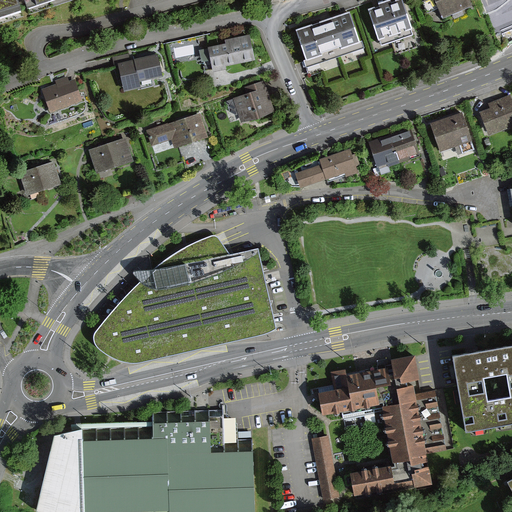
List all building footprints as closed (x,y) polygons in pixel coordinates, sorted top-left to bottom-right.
[(0,0),(0,18),(22,12),(17,0),(0,0)] [(368,10),(379,42),(412,30),(402,0),(397,0),(391,2),(390,1),(378,5),(379,6),(368,10)] [(438,9),(442,19),(471,7),(468,0),(420,0),(426,14),(438,9)] [(349,13),(296,31),(307,62),(360,44),(349,13)] [(209,43),(214,72),(257,64),(251,35),(209,43)] [(132,53),(112,58),(114,67),(118,66),(124,92),(141,89),(140,83),(163,77),(158,55),(134,60),(132,53)] [(42,90),(50,113),(83,102),(74,79),(69,81),(68,76),(55,81),(57,84),(42,90)] [(240,121),(275,111),(266,81),(231,92),(240,121)] [(477,111),(488,138),(511,128),(511,101),(510,98),(477,111)] [(430,124),(440,154),(472,143),(461,113),(430,124)] [(145,133),(152,147),(172,138),(177,151),(209,138),(200,114),(172,125),(171,121),(145,133)] [(366,143),(376,171),(420,156),(410,128),(366,143)] [(97,174),(134,162),(126,138),(89,150),(97,174)] [(300,191),(358,174),(351,150),(293,166),(300,191)] [(19,171),(26,194),(61,183),(54,160),(19,171)] [(257,249),(229,255),(219,240),(216,238),(212,237),(208,238),(183,248),(166,260),(153,270),(152,271),(147,276),(140,283),(99,329),(96,332),(96,337),(96,342),(100,347),(115,358),(123,361),(136,362),(246,337),(259,335),(274,328),(257,249)] [(133,275),(140,283),(147,276),(152,271),(136,272),(135,272),(134,273),(133,274),(133,275)] [(511,345),(453,356),(466,431),(511,422),(511,345)] [(334,393),(320,395),(323,413),(338,410),(339,416),(382,408),(393,464),(353,471),(358,497),(415,487),(416,490),(431,487),(425,454),(445,450),(434,390),(414,394),(412,383),(419,382),(414,357),(378,364),(378,367),(346,373),(345,369),(331,372),(334,393)] [(255,511),(254,440),(226,440),(225,410),(153,412),(153,425),(82,427),(59,433),(39,509),(50,511),(255,511)] [(340,497),(329,434),(314,437),(325,499),(340,497)]
